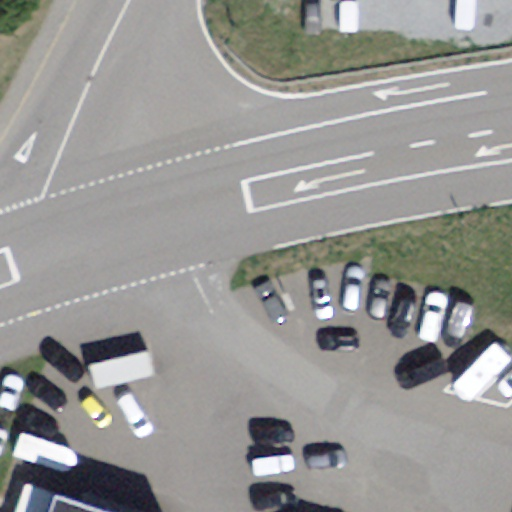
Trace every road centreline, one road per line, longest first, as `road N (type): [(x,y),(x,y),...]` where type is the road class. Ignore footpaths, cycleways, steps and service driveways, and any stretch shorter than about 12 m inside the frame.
road 1 (secondary): [(74,247),(511,140)]
road 2 (tertiary): [(74,247),(65,142),(128,0)]
